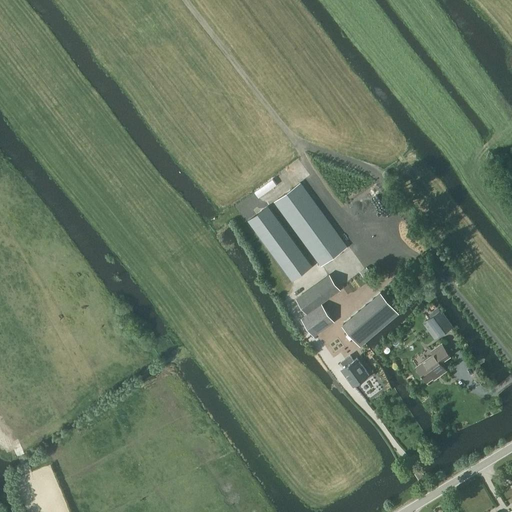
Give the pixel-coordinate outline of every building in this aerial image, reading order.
[(322,266),(347,247),(300,183),(275,201),(322,266)] [(293,279),(312,265),(268,206),(249,220),(293,279)] [(334,320),(321,302),(340,289),(330,275),(297,298),(308,313),(302,317),(305,320),(315,333),(334,320)] [(399,311),(394,306),(382,292),(345,324),(362,345),(378,332),(399,311)] [(440,310),(428,319),(440,335),(440,336),(452,327),(453,326),(441,309),(440,310)] [(441,362),(450,355),(442,344),(432,351),(434,354),(435,354),(441,362)] [(446,370),(441,362),(435,354),(434,354),(416,367),(427,381),(438,374),(439,375),(446,370)] [(357,358),(354,360),(350,355),(341,361),(345,366),(341,369),(353,385),(369,375),(357,358)]
